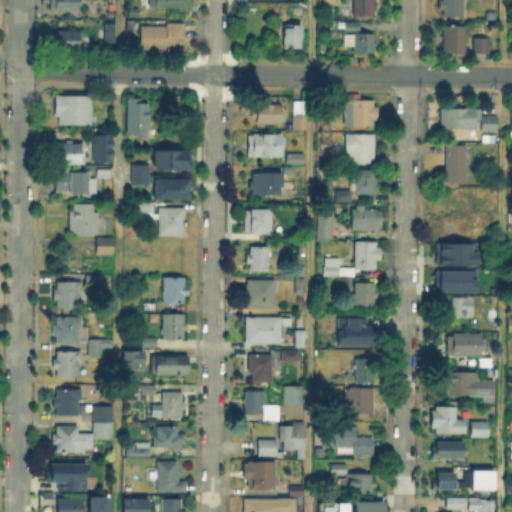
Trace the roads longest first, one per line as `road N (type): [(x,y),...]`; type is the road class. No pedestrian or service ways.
road 1 (residential): [(17,511),(23,0)]
road 2 (residential): [(211,511),(215,0)]
road 3 (residential): [(404,511),(407,0)]
road 4 (residential): [(407,74),(23,67)]
